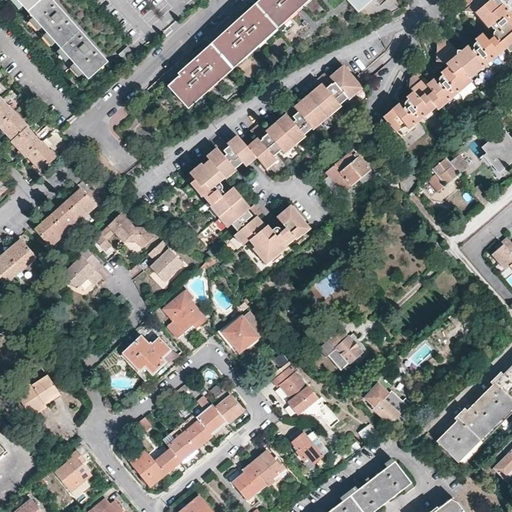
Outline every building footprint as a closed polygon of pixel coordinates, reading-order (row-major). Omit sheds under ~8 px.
[(17,0),(46,32),(72,61),(88,79),(107,63),(86,39),(51,0),(17,0)] [(391,12),(400,8),(392,0),(260,0),(231,26),(188,65),(178,73),(180,75),(168,86),(178,98),(188,108),(308,0),(347,0),(370,24),(391,12)] [(511,17),(510,18),(506,12),(508,11),(502,4),(498,7),(491,0),(488,0),(486,2),(484,0),(464,0),(463,8),(474,10),(488,25),(490,24),(496,32),(488,38),(481,31),(477,34),(477,39),(473,41),(474,48),(472,49),(469,45),(467,43),(461,48),(457,46),(446,34),(438,40),(436,57),(448,59),(448,63),(444,66),(443,67),(442,71),(439,73),(440,79),(437,81),(434,77),(430,77),(429,79),(428,79),(418,67),(409,74),(407,82),(411,87),(411,88),(407,91),(406,95),(403,98),(404,100),(403,103),(401,104),(398,101),(397,100),(384,110),(384,115),(394,127),(397,125),(403,120),(407,124),(414,119),(412,117),(420,111),(421,112),(433,103),(432,101),(435,99),(438,97),(441,101),(448,96),(447,93),(454,87),(456,90),(463,84),(459,78),(464,74),(467,72),(466,70),(473,65),(477,69),(483,64),(482,62),(490,56),(492,57),(499,52),(495,48),(499,45),(502,49),(506,47),(511,43),(511,17)] [(511,0),(499,0),(502,4),(508,11),(506,12),(510,18),(511,17),(511,0)] [(125,60),(132,53),(127,47),(119,54),(125,60)] [(354,87),(360,81),(344,63),(330,75),(335,80),(333,83),(325,74),(321,75),(320,75),(318,76),(322,81),(295,104),(291,100),(288,103),(288,108),(296,117),(293,119),(286,111),(266,128),(259,121),(256,123),(256,124),(255,128),(263,136),(260,138),(257,135),(247,144),(254,153),(263,163),(268,159),(271,162),(276,158),(273,154),(277,151),(281,148),(284,151),(290,146),(287,143),(292,139),(296,135),(299,138),(306,133),(305,131),(308,128),(312,125),(314,126),(319,121),(318,118),(324,111),(332,105),(335,108),(341,103),(341,100),(345,98),(348,95),(349,96),(356,90),(354,87)] [(469,75),(477,69),(473,65),(466,70),(467,72),(469,75)] [(326,69),(320,75),(321,75),(325,74),(333,83),(335,80),(330,75),(326,69)] [(469,75),(467,72),(464,74),(459,78),(463,84),(471,77),(469,75)] [(364,85),(360,81),(354,87),(356,90),(357,91),(364,85)] [(23,116),(34,105),(29,100),(23,94),(11,105),(16,111),(17,111),(23,116)] [(41,170),(56,156),(43,143),(41,143),(28,128),(28,126),(24,122),(15,113),(14,113),(1,99),(0,97),(0,126),(0,127),(6,133),(12,140),(12,141),(20,150),(26,156),(27,156),(34,162),(41,170)] [(435,106),(441,101),(438,97),(435,99),(432,101),(433,103),(435,106)] [(283,107),(286,111),(293,119),(296,117),(288,108),(288,103),(283,107)] [(336,109),(335,108),(332,105),(324,111),(328,116),(336,109)] [(328,116),(324,111),(318,118),(319,121),(320,122),(328,116)] [(400,130),(407,124),(403,120),(397,125),(400,130)] [(251,128),(257,135),(260,138),(263,136),(255,128),(256,124),(251,128)] [(498,168),(511,157),(511,141),(502,130),(481,148),(498,168)] [(51,148),(61,139),(54,131),(44,141),(51,148)] [(237,132),(226,141),(240,157),(242,160),(244,161),(254,153),(247,144),(237,132)] [(253,213),(255,207),(252,204),(248,206),(232,186),(227,190),(224,192),(220,187),(222,184),(219,180),(224,177),(222,173),(226,170),(229,174),(235,169),(234,166),(242,160),(240,157),(226,141),(222,136),(219,139),(219,143),(225,150),(223,152),(216,145),(207,153),(210,158),(204,163),(202,162),(190,171),(195,177),(201,185),(196,189),(201,196),(203,194),(207,199),(211,204),(210,205),(214,211),(219,208),(222,213),(226,217),(221,220),(227,226),(231,223),(234,227),(237,231),(233,234),(238,240),(242,237),(246,242),(249,240),(254,247),(251,248),(265,265),(271,260),(266,254),(274,249),(278,254),(284,249),(282,247),(287,242),(292,238),(294,240),(300,235),(297,230),(304,224),(299,218),(288,205),(275,216),(281,224),(284,227),(283,229),(279,231),(277,228),(272,227),(270,229),(263,234),(258,229),(263,225),(255,216),(250,220),(248,217),(253,213)] [(215,142),(216,145),(223,152),(225,150),(219,143),(219,139),(215,142)] [(94,148),(84,156),(89,161),(99,153),(95,148),(94,148)] [(343,192),(358,179),(369,170),(351,150),(326,171),(332,179),(340,188),(343,192)] [(104,158),(99,153),(89,161),(94,167),(104,158)] [(447,158),(433,167),(436,172),(427,178),(436,191),(443,185),(445,187),(447,186),(448,184),(447,183),(457,176),(458,177),(460,176),(461,174),(461,173),(469,167),(460,155),(450,162),(447,158)] [(108,163),(104,158),(94,167),(99,172),(108,163)] [(112,168),(108,163),(99,172),(103,176),(112,168)] [(117,173),(112,168),(103,176),(108,181),(117,173)] [(369,170),(358,179),(362,183),(372,174),(369,170)] [(108,181),(112,185),(121,178),(117,173),(108,181)] [(190,182),(196,189),(201,185),(195,177),(190,182)] [(336,192),(340,188),(332,179),(328,183),(336,192)] [(478,186),(471,192),(483,206),(490,200),(478,186)] [(96,206),(81,189),(74,195),(66,203),(57,210),(50,216),(39,226),(35,230),(49,247),(65,232),(81,219),(96,206)] [(259,212),(255,207),(253,213),(248,217),(250,220),(255,216),(259,212)] [(218,216),(222,213),(219,208),(214,211),(218,216)] [(135,228),(121,213),(93,239),(105,252),(112,246),(107,241),(114,234),(117,237),(120,237),(127,244),(136,243),(142,249),(154,238),(144,228),(135,228)] [(265,224),(263,225),(258,229),(263,234),(270,229),(265,224)] [(308,229),(304,224),(297,230),(300,235),(301,235),(308,229)] [(511,241),(511,240),(508,235),(496,245),(499,248),(504,243),(505,243),(507,245),(511,241)] [(200,241),(197,237),(191,243),(194,247),(200,241)] [(242,245),(246,242),(242,237),(238,240),(242,245)] [(20,271),(35,257),(21,241),(13,247),(5,255),(0,258),(0,277),(6,284),(20,271)] [(184,265),(162,241),(147,255),(155,262),(149,267),(165,283),(184,265)] [(511,260),(511,241),(507,245),(505,243),(504,243),(499,248),(493,253),(505,267),(509,263),(511,260)] [(99,262),(85,248),(78,255),(80,257),(64,273),(62,289),(76,291),(81,287),(89,282),(94,287),(102,278),(96,272),(93,268),(99,262)] [(271,260),(278,254),(274,249),(266,254),(271,260)] [(211,257),(207,262),(208,269),(215,263),(211,257)] [(178,339),(194,325),(197,329),(206,321),(192,302),(194,300),(187,291),(164,309),(173,321),(168,326),(178,339)] [(263,303),(258,297),(250,304),(248,306),(252,312),(263,303)] [(302,307),(297,299),(291,303),(296,311),(302,307)] [(296,311),(291,303),(290,303),(284,307),(290,316),(296,312),(296,311)] [(265,329),(250,310),(223,333),(239,353),(259,337),(259,335),(266,330),(265,329)] [(348,337),(341,329),(318,349),(326,358),(328,356),(341,370),(352,360),(366,348),(353,333),(348,337)] [(153,374),(165,362),(161,357),(167,351),(155,339),(148,345),(140,338),(124,353),(141,371),(146,367),(153,374)] [(458,461),(511,406),(511,365),(501,377),(499,375),(493,380),(495,383),(465,413),(463,411),(457,416),(459,419),(437,441),(458,461)] [(298,415),(319,399),(309,387),(308,387),(297,373),(298,372),(293,366),(273,381),(277,387),(280,385),(292,400),(288,403),(298,415)] [(27,420),(46,407),(45,403),(59,394),(48,375),(33,385),(32,384),(12,397),(27,420)] [(366,385),(352,397),(358,403),(370,391),(366,385)] [(378,385),(366,398),(375,406),(373,408),(401,434),(409,425),(400,416),(407,408),(409,411),(414,406),(405,399),(403,401),(392,391),(388,395),(378,385)] [(188,394),(184,389),(179,393),(183,398),(188,394)] [(243,412),(223,389),(213,397),(220,404),(215,408),(226,421),(228,424),(243,412)] [(193,412),(179,396),(172,402),(182,414),(182,415),(185,419),(193,412)] [(215,408),(213,406),(212,406),(204,396),(197,402),(204,410),(196,416),(198,419),(199,420),(210,434),(226,421),(215,408)] [(0,415),(0,449),(17,434),(9,426),(0,415)] [(183,433),(199,420),(198,419),(196,416),(195,415),(179,428),(183,433)] [(145,431),(152,426),(145,417),(138,423),(145,431)] [(197,449),(212,436),(210,434),(199,420),(183,433),(197,449)] [(370,423),(357,431),(363,440),(375,432),(370,423)] [(168,445),(183,433),(179,428),(164,441),(168,445)] [(329,452),(312,432),(307,437),(304,434),(293,442),(299,451),(297,452),(304,461),(308,458),(313,464),(329,452)] [(181,462),(197,449),(183,433),(168,445),(170,449),(181,462)] [(0,468),(3,466),(26,445),(17,434),(0,449),(0,468)] [(511,437),(492,458),(497,464),(493,468),(503,478),(511,467),(511,437)] [(0,511),(30,485),(47,468),(26,445),(3,466),(0,468),(0,511)] [(150,487),(165,475),(154,461),(145,450),(141,453),(136,447),(125,456),(150,487)] [(165,475),(181,462),(170,449),(154,461),(165,475)] [(71,493),(92,475),(82,463),(86,460),(77,450),(66,459),(68,462),(55,473),(71,493)] [(267,485),(268,487),(275,481),(273,478),(285,468),(278,460),(276,462),(267,451),(250,465),(267,485)] [(313,464),(308,458),(304,461),(305,462),(303,464),(308,470),(314,465),(313,464)] [(373,511),(387,502),(394,496),(411,483),(394,462),(370,480),(368,478),(365,480),(367,483),(328,511),(373,511)] [(247,501),(267,485),(250,465),(242,471),(244,474),(241,476),(232,483),(247,501)] [(508,483),(511,478),(511,467),(503,478),(508,483)] [(241,476),(238,472),(230,480),(232,483),(241,476)] [(87,485),(84,482),(71,493),(74,496),(87,485)] [(212,511),(199,495),(178,511),(212,511)] [(463,511),(453,498),(433,511),(463,511)] [(124,511),(115,500),(110,504),(106,499),(89,511),(124,511)] [(40,511),(31,500),(16,511),(40,511)]
